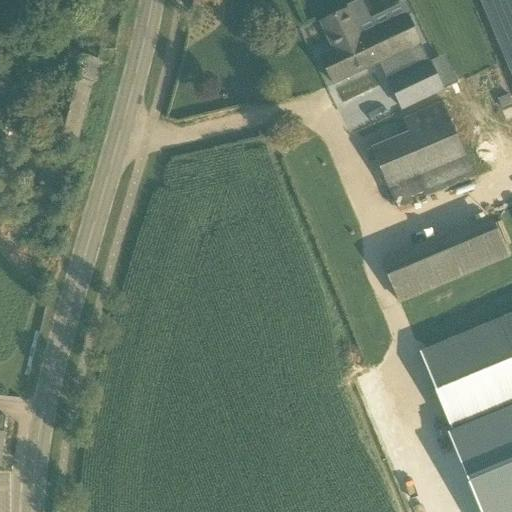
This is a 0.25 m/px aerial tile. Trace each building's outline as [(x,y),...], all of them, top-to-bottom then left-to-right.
[(511,0),(483,0),(511,66),(511,0)] [(333,85),(427,43),(413,15),(375,32),(361,4),(348,10),(321,23),(334,51),(320,57),(333,85)] [(78,139),(99,61),(98,60),(101,48),(72,41),(63,78),(48,74),(43,93),(59,96),(50,132),(78,139)] [(387,82),(410,133),(372,149),(389,189),(390,189),(398,209),(417,202),(474,178),(450,120),(487,102),(480,86),(488,82),(470,43),(387,82)] [(400,303),(418,295),(509,257),(492,217),(383,262),(400,303)] [(452,430),(511,405),(511,315),(421,353),(452,430)] [(511,511),(511,405),(452,430),(486,511),(511,511)]
